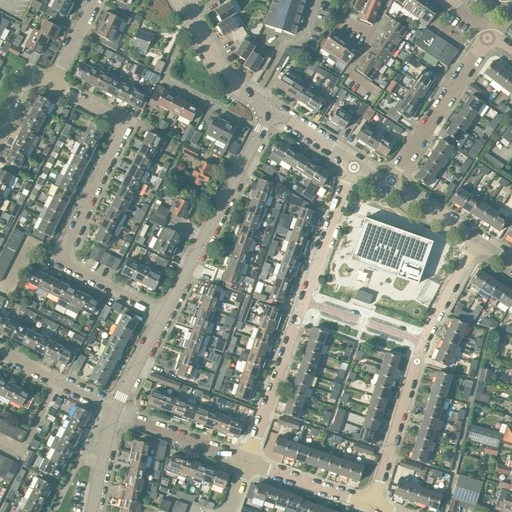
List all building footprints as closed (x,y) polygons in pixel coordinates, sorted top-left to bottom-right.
[(34,0),(30,7),(45,14),(48,8),(34,0)] [(64,0),(55,0),(51,10),(66,18),(73,4),(64,0)] [(113,0),(114,1),(119,2),(117,8),(131,13),(133,7),(131,6),(132,0),(113,0)] [(230,18),(231,18),(236,15),(228,3),(232,1),(231,0),(221,0),(216,3),(219,8),(214,11),(221,23),(230,18)] [(271,9),(264,25),(295,35),(298,23),(302,24),(304,17),(300,16),(305,0),(274,0),(274,2),(271,9)] [(269,0),(267,0),(265,6),(271,9),(274,2),(269,0)] [(341,0),(340,3),(359,11),(363,0),(341,0)] [(359,11),(355,20),(358,21),(357,22),(369,28),(371,23),(377,11),(381,0),(367,0),(365,5),(362,12),(359,11)] [(406,0),(402,8),(410,14),(419,0),(406,0)] [(419,0),(410,14),(418,19),(430,3),(427,1),(426,2),(422,0),(419,0)] [(433,4),(430,3),(418,19),(427,25),(437,10),(432,6),(433,4)] [(105,13),(99,23),(117,32),(122,22),(128,25),(131,20),(118,13),(115,18),(105,13)] [(0,35),(4,28),(5,29),(9,22),(0,17),(0,35)] [(228,35),(231,40),(244,32),(241,27),(237,29),(231,18),(230,18),(221,23),(216,25),(223,38),(228,35)] [(386,26),(384,29),(402,41),(408,32),(392,21),(388,27),(386,26)] [(44,22),(39,33),(54,40),(60,30),(44,22)] [(117,32),(99,23),(94,34),(104,39),(102,45),(116,52),(119,46),(112,43),(117,32)] [(384,33),(380,38),(396,49),(402,41),(384,29),(382,32),(384,33)] [(424,53),(436,37),(425,29),(422,33),(418,39),(414,46),(421,51),(418,56),(421,58),(424,53)] [(54,40),(39,33),(33,30),(24,47),(40,55),(49,39),(54,41),(54,40)] [(417,30),(413,36),(418,39),(422,33),(417,30)] [(137,31),(132,46),(147,52),(152,37),(137,31)] [(246,36),(244,32),(231,40),(237,49),(233,54),(245,62),(251,53),(254,48),(247,44),(250,40),(245,37),(246,36)] [(328,56),(339,40),(333,36),(334,34),(331,32),(319,50),(328,56)] [(446,44),(436,37),(424,53),(435,60),(446,44)] [(375,43),(373,46),(390,57),(396,49),(380,38),(376,44),(375,43)] [(14,40),(11,45),(17,48),(20,43),(14,40)] [(328,57),(327,59),(333,63),(335,64),(337,61),(348,44),(345,42),(344,44),(339,40),(328,56),(328,57)] [(348,44),(337,61),(346,67),(350,60),(356,52),(350,48),(352,46),(348,44)] [(446,44),(435,60),(446,68),(457,51),(446,44)] [(373,50),(369,55),(382,65),(384,66),(390,57),(373,46),(371,48),(373,50)] [(309,47),(305,55),(308,57),(311,59),(316,51),(309,47)] [(283,52),(276,66),(282,70),(287,61),(290,57),(283,52)] [(251,53),(245,62),(242,67),(254,75),(257,69),(263,73),(271,59),(265,56),(263,61),(251,53)] [(377,73),(382,65),(369,55),(367,54),(363,60),(361,59),(359,61),(377,73)] [(120,65),(123,59),(117,56),(115,61),(121,63),(120,65)] [(409,58),(406,63),(416,69),(419,64),(409,58)] [(127,61),(123,59),(120,65),(131,71),(133,66),(127,63),(127,61)] [(314,73),(314,72),(317,67),(318,65),(315,63),(312,62),(307,59),(303,67),(314,73)] [(158,61),(153,71),(160,75),(165,64),(158,61)] [(377,73),(359,61),(357,64),(359,65),(355,71),(370,82),(377,73)] [(492,81),(501,69),(492,62),(483,74),(492,81)] [(84,82),(91,69),(80,63),(73,77),(84,82)] [(137,66),(133,74),(141,78),(144,70),(137,66)] [(314,72),(325,78),(327,73),(328,73),(325,71),(325,72),(317,67),(314,72)] [(84,82),(95,88),(102,74),(91,69),(84,82)] [(492,81),(501,88),(510,76),(501,69),(492,81)] [(156,75),(145,70),(141,78),(153,83),(156,75)] [(422,72),(415,82),(429,91),(433,85),(430,83),(433,79),(422,72)] [(339,89),(334,86),(337,79),(332,77),(332,76),(327,73),(325,78),(330,81),(327,87),(331,90),(329,93),(334,96),(339,89)] [(95,88),(105,93),(112,80),(102,74),(95,88)] [(112,80),(105,93),(116,99),(123,85),(126,80),(115,74),(112,80)] [(398,74),(393,81),(397,84),(402,77),(398,74)] [(286,94),(295,79),(289,75),(287,79),(283,76),(275,88),(286,94)] [(501,88),(510,95),(511,92),(511,77),(510,76),(501,88)] [(286,94),(296,101),(303,89),(300,87),(302,84),(295,79),(286,94)] [(393,81),(386,91),(390,94),(392,95),(398,85),(397,84),(393,81)] [(415,82),(408,92),(420,100),(422,96),(425,97),(429,91),(415,82)] [(116,99),(127,104),(134,91),(123,85),(116,99)] [(480,99),(484,93),(471,85),(467,90),(480,99)] [(167,112),(174,98),(163,92),(164,90),(157,86),(154,92),(148,105),(155,108),(156,106),(167,112)] [(296,101),(306,107),(315,92),(308,88),(306,91),(303,89),(296,101)] [(138,110),(139,109),(143,111),(149,97),(145,95),(144,96),(134,91),(127,104),(138,110)] [(322,97),(315,92),(306,107),(316,114),(324,102),(320,100),(322,97)] [(417,103),(420,100),(408,92),(402,101),(399,99),(399,100),(416,111),(420,105),(417,103)] [(33,107),(46,114),(52,104),(57,107),(60,102),(46,95),(44,99),(38,97),(33,107)] [(469,96),(463,106),(476,114),(482,105),(469,96)] [(167,112),(179,118),(185,104),(174,98),(167,112)] [(416,111),(399,100),(392,109),(391,108),(386,115),(396,122),(400,116),(406,120),(409,116),(412,118),(416,111)] [(363,103),(354,117),(359,121),(361,118),(369,106),(363,103)] [(185,104),(179,118),(190,123),(197,110),(185,104)] [(499,111),(508,116),(511,113),(505,109),(506,107),(503,105),(499,111)] [(369,106),(361,118),(368,122),(375,112),(370,109),(370,108),(369,106)] [(463,106),(457,115),(470,124),(476,114),(463,106)] [(33,107),(27,118),(41,125),(46,114),(33,107)] [(338,109),(329,123),(342,131),(350,119),(345,115),(345,114),(338,109)] [(64,110),(59,121),(63,123),(69,112),(64,110)] [(496,114),(490,124),(495,127),(502,118),(496,114)] [(457,115),(451,125),(463,133),(464,133),(470,124),(457,115)] [(27,118),(22,128),(36,135),(41,125),(27,118)] [(216,141),(225,125),(215,119),(210,128),(208,127),(209,128),(206,134),(207,134),(206,136),(216,141)] [(383,124),(390,128),(392,124),(392,123),(386,119),(383,124)] [(162,121),(158,128),(164,131),(167,124),(162,121)] [(499,137),(508,144),(511,139),(511,124),(510,122),(499,137)] [(91,123),(85,134),(99,141),(104,130),(91,123)] [(392,124),(390,128),(400,134),(403,130),(392,123),(392,124)] [(56,124),(53,131),(58,134),(61,127),(56,124)] [(67,124),(61,135),(66,137),(71,126),(67,124)] [(188,125),(180,140),(186,143),(194,128),(188,125)] [(216,141),(213,148),(224,153),(228,145),(231,139),(232,140),(232,139),(230,138),(235,130),(225,125),(216,141)] [(451,125),(444,134),(457,143),(458,142),(463,133),(451,125)] [(365,145),(374,130),(367,126),(366,129),(362,126),(354,138),(365,145)] [(22,128),(17,139),(30,146),(36,135),(22,128)] [(365,145),(375,152),(382,140),(379,137),(381,134),(374,130),(365,145)] [(58,134),(53,131),(47,142),(52,144),(58,134)] [(188,143),(195,146),(200,135),(194,131),(188,143)] [(143,144),(156,150),(162,140),(166,142),(168,137),(159,133),(157,137),(148,133),(143,144)] [(85,134),(80,144),(93,151),(99,141),(85,134)] [(61,135),(56,146),(60,148),(66,137),(61,135)] [(480,138),(477,142),(483,146),(486,141),(480,138)] [(17,139),(11,150),(25,157),(30,146),(17,139)] [(393,146),(382,140),(375,152),(373,154),(380,159),(381,156),(385,159),(393,146)] [(439,141),(433,151),(446,159),(453,149),(439,141)] [(270,155),(281,162),(290,147),(284,143),(282,146),(278,143),(270,155)] [(80,144),(74,155),(88,162),(93,151),(80,144)] [(143,144),(137,154),(151,161),(156,150),(143,144)] [(185,145),(181,153),(195,160),(199,151),(185,145)] [(45,146),(42,153),(47,155),(50,148),(45,146)] [(56,146),(50,156),(55,159),(60,148),(56,146)] [(281,162),(291,168),(298,156),(295,154),(296,151),(290,147),(281,162)] [(209,154),(221,160),(224,153),(213,148),(209,154)] [(19,168),(25,157),(11,150),(5,161),(19,168)] [(433,151),(427,160),(440,169),(446,159),(433,151)] [(484,153),(480,160),(499,172),(504,165),(484,153)] [(137,154),(132,165),(145,172),(151,161),(137,154)] [(172,158),(163,154),(158,164),(167,169),(172,158)] [(74,155),(69,166),(82,173),(88,162),(74,155)] [(50,156),(45,167),(49,170),(55,159),(50,156)] [(291,168),(301,175),(310,160),(304,156),(302,158),(298,156),(291,168)] [(40,157),(37,163),(41,166),(45,159),(40,157)] [(301,175),(311,181),(319,169),(315,166),(316,164),(310,160),(301,175)] [(427,160),(421,169),(434,178),(440,169),(427,160)] [(192,177),(197,179),(195,183),(195,186),(198,187),(200,186),(203,182),(206,184),(214,169),(202,163),(198,170),(196,169),(192,177)] [(132,165),(126,176),(140,183),(140,182),(145,172),(132,165)] [(261,170),(271,176),(274,171),(264,165),(261,170)] [(69,166),(63,177),(77,183),(82,173),(69,166)] [(45,167),(40,178),(44,180),(49,170),(45,167)] [(34,168),(31,174),(36,177),(39,170),(34,168)] [(0,183),(7,187),(13,176),(0,169),(0,183)] [(304,192),(302,196),(312,202),(315,197),(312,195),(318,185),(322,188),(330,176),(319,169),(311,181),(305,192),(304,192)] [(434,178),(421,169),(415,179),(428,188),(434,178)] [(160,171),(157,178),(162,180),(165,173),(160,171)] [(282,183),(284,178),(277,174),(274,178),(282,183)] [(252,191),(268,197),(273,182),(262,175),(260,181),(258,181),(257,185),(254,184),(252,191)] [(126,176),(121,186),(134,193),(139,196),(144,184),(140,182),(140,183),(126,176)] [(63,177),(58,187),(71,194),(77,183),(63,177)] [(40,178),(34,188),(39,191),(44,180),(40,178)] [(291,183),(284,178),(282,183),(288,187),(291,183)] [(154,182),(151,189),(156,191),(159,184),(154,182)] [(121,186),(115,197),(129,204),(134,193),(121,186)] [(58,187),(52,198),(66,204),(71,194),(58,187)] [(295,192),(302,196),(304,192),(298,187),(295,192)] [(34,188),(29,199),(33,202),(39,191),(34,188)] [(460,208),(468,195),(459,189),(450,202),(460,208)] [(252,199),(250,203),(264,208),(268,197),(252,191),(249,198),(252,199)] [(149,193),(146,199),(151,202),(154,195),(149,193)] [(460,208),(470,214),(478,202),(468,195),(460,208)] [(300,209),(296,220),(313,226),(315,219),(312,218),(314,214),(305,210),(307,205),(292,196),(289,204),(300,209)] [(115,197),(110,208),(123,215),(129,204),(115,197)] [(52,198),(47,209),(60,215),(66,204),(52,198)] [(150,213),(166,221),(164,220),(168,213),(185,222),(193,208),(179,201),(177,205),(173,203),(169,210),(155,203),(150,213)] [(470,214),(479,220),(487,208),(478,202),(470,214)] [(144,203),(141,210),(145,212),(149,206),(144,203)] [(246,207),(244,214),(260,219),(264,208),(250,203),(249,208),(246,207)] [(276,203),(273,211),(278,213),(281,205),(276,203)] [(12,211),(10,215),(15,218),(17,214),(20,207),(16,205),(12,211)] [(110,208),(105,219),(118,225),(123,215),(110,208)] [(479,220),(488,226),(497,214),(487,208),(479,220)] [(47,209),(42,219),(55,226),(60,215),(47,209)] [(145,212),(141,210),(135,221),(140,223),(145,212)] [(275,223),(278,213),(273,211),(270,218),(271,218),(270,222),(275,223)] [(162,227),(166,221),(150,213),(147,219),(162,227)] [(244,223),(242,226),(256,231),(260,219),(244,214),(241,221),(244,223)] [(282,214),(278,226),(283,228),(287,216),(282,214)] [(506,220),(497,214),(488,226),(498,233),(506,220)] [(10,215),(7,222),(11,224),(15,218),(10,215)] [(417,284),(430,247),(432,242),(422,239),(364,218),(349,260),(417,284)] [(55,226),(42,219),(35,231),(49,238),(55,226)] [(105,219),(99,229),(113,236),(118,225),(105,219)] [(296,220),(292,231),(306,236),(307,232),(310,233),(313,226),(296,220)] [(268,225),(265,234),(270,236),(273,227),(268,225)] [(238,230),(235,236),(252,242),(256,231),(242,226),(241,231),(238,230)] [(157,239),(175,248),(180,236),(165,228),(162,229),(157,239)] [(14,229),(12,234),(22,239),(24,234),(14,229)] [(99,229),(93,241),(96,242),(94,247),(104,252),(107,247),(113,236),(99,229)] [(292,231),(288,243),(305,249),(307,242),(304,241),(306,236),(292,231)] [(12,234),(9,239),(19,245),(22,239),(12,234)] [(267,246),(270,236),(265,234),(261,244),(267,246)] [(236,245),(234,249),(248,254),(252,242),(235,236),(233,244),(236,245)] [(9,239),(6,244),(16,250),(19,245),(9,239)] [(169,259),(175,248),(157,239),(152,250),(169,259)] [(288,243),(284,254),(298,259),(299,255),(302,256),(305,249),(288,243)] [(6,244),(3,250),(14,255),(16,250),(6,244)] [(122,247),(119,253),(123,256),(127,249),(122,247)] [(93,261),(98,250),(93,248),(88,258),(93,261)] [(260,248),(257,257),(262,259),(265,250),(260,248)] [(229,253),(227,259),(244,265),(248,254),(234,249),(232,254),(229,253)] [(3,250),(0,256),(11,261),(14,255),(3,250)] [(93,261),(99,264),(104,253),(98,250),(93,261)] [(99,264),(104,266),(110,256),(104,253),(99,264)] [(284,254),(280,266),(297,272),(299,265),(296,264),(298,259),(284,254)] [(0,256),(0,262),(8,266),(11,261),(0,256)] [(104,266),(110,269),(115,259),(110,256),(104,266)] [(157,257),(154,262),(165,268),(168,262),(157,257)] [(121,261),(115,259),(110,269),(115,272),(121,261)] [(228,267),(226,271),(240,276),(244,265),(227,259),(225,266),(228,267)] [(131,280),(138,265),(127,260),(120,275),(131,280)] [(0,262),(0,268),(5,272),(8,266),(0,262)] [(131,280),(142,285),(150,271),(138,265),(131,280)] [(280,266),(276,277),(290,282),(291,278),(294,279),(297,272),(280,266)] [(37,288),(43,275),(32,269),(26,283),(37,288)] [(150,271),(142,285),(154,291),(156,285),(161,287),(165,278),(161,276),(150,271)] [(222,275),(219,281),(224,283),(223,288),(240,294),(242,289),(236,286),(240,276),(226,271),(225,276),(222,275)] [(252,271),(249,279),(254,281),(257,272),(252,271)] [(480,291),(488,278),(479,271),(470,284),(480,291)] [(37,288),(47,294),(54,280),(43,275),(37,288)] [(276,277),(272,288),(289,294),(291,287),(288,286),(290,282),(276,277)] [(244,278),(242,283),(252,287),(254,281),(249,279),(244,278)] [(480,291),(489,297),(498,284),(488,278),(480,291)] [(47,294),(58,299),(65,286),(54,280),(47,294)] [(489,297),(499,303),(507,290),(498,284),(489,297)] [(203,289),(201,295),(218,301),(222,290),(208,285),(206,290),(203,289)] [(58,299),(55,304),(66,310),(75,291),(65,286),(58,299)] [(256,287),(252,298),(263,302),(265,297),(259,294),(261,288),(256,287)] [(289,294),(272,288),(268,300),(282,305),(283,300),(286,301),(289,294)] [(369,305),(369,304),(372,295),(357,290),(354,299),(369,305)] [(508,309),(510,306),(511,302),(511,293),(507,290),(499,303),(508,309)] [(86,296),(75,291),(66,310),(77,315),(80,310),(86,296)] [(237,294),(233,306),(238,308),(242,296),(237,294)] [(202,303),(200,307),(214,312),(218,301),(201,295),(199,301),(202,303)] [(86,296),(80,310),(91,316),(97,302),(86,296)] [(252,300),(246,298),(243,306),(249,308),(252,300)] [(458,303),(452,313),(461,318),(464,312),(461,310),(463,305),(458,303)] [(23,308),(15,304),(13,308),(21,312),(23,308)] [(104,306),(99,316),(105,319),(110,309),(104,306)] [(233,306),(229,318),(234,320),(238,308),(233,306)] [(266,306),(262,318),(278,323),(281,316),(278,315),(279,311),(266,306)] [(196,311),(193,318),(210,324),(214,312),(200,307),(199,312),(196,311)] [(117,325),(131,332),(136,322),(131,319),(134,314),(126,309),(117,325)] [(247,313),(241,310),(237,321),(244,323),(247,313)] [(29,311),(27,316),(34,320),(37,315),(29,311)] [(41,317),(39,322),(45,325),(47,320),(41,317)] [(194,326),(192,330),(206,335),(210,324),(193,318),(191,325),(194,326)] [(262,318),(258,329),(272,334),(273,330),(276,331),(278,323),(262,318)] [(452,319),(447,330),(461,336),(466,326),(452,319)] [(0,333),(11,339),(18,326),(7,320),(0,333)] [(52,322),(49,327),(56,330),(58,326),(52,322)] [(72,323),(70,327),(77,331),(80,326),(72,323)] [(117,325),(111,336),(125,343),(131,332),(117,325)] [(11,339),(22,345),(28,331),(18,326),(11,339)] [(63,328),(60,333),(66,336),(69,331),(63,328)] [(258,329),(254,340),(271,346),(273,339),(270,338),(272,334),(258,329)] [(313,329),(309,340),(323,345),(327,334),(313,329)] [(188,333),(185,340),(201,346),(206,335),(192,330),(191,334),(188,333)] [(447,330),(443,340),(457,347),(461,336),(447,330)] [(22,345),(32,350),(39,336),(28,331),(22,345)] [(223,332),(221,340),(226,342),(229,334),(223,332)] [(74,333),(71,338),(82,343),(84,339),(74,333)] [(32,350),(43,355),(50,342),(39,336),(32,350)] [(111,336),(109,342),(103,339),(100,344),(120,354),(125,343),(111,336)] [(186,349),(184,353),(197,357),(201,346),(185,340),(182,348),(186,349)] [(254,340),(250,351),(264,356),(265,352),(268,353),(271,346),(254,340)] [(309,340),(305,351),(320,355),(323,345),(309,340)] [(443,340),(438,351),(452,357),(457,347),(443,340)] [(43,355),(54,361),(61,347),(50,342),(43,355)] [(106,347),(100,357),(114,365),(120,354),(100,344),(106,347)] [(234,346),(229,344),(226,353),(231,355),(234,346)] [(61,347),(54,361),(65,366),(68,361),(71,363),(77,352),(73,350),(71,353),(61,347)] [(250,351),(246,362),(263,368),(265,361),(262,360),(264,356),(250,351)] [(305,351),(302,361),(316,366),(320,355),(305,351)] [(452,357),(438,351),(433,361),(447,368),(452,357)] [(179,356),(177,363),(193,369),(197,357),(184,353),(183,357),(179,356)] [(385,353),(381,364),(396,369),(400,358),(385,353)] [(216,355),(213,363),(218,365),(221,357),(216,355)] [(100,357),(95,368),(109,375),(114,365),(100,357)] [(78,373),(83,362),(77,359),(72,370),(78,373)] [(302,361),(298,372),(312,377),(316,366),(302,361)] [(246,362),(242,374),(255,378),(257,374),(260,376),(263,368),(246,362)] [(193,369),(177,363),(174,370),(177,371),(176,375),(189,380),(193,369)] [(362,363),(360,369),(373,374),(375,369),(375,368),(367,365),(362,363)] [(381,364),(377,375),(392,380),(396,369),(381,364)] [(477,366),(470,364),(467,377),(473,379),(475,370),(477,366)] [(221,367),(217,378),(222,380),(226,368),(221,367)] [(109,375),(95,368),(89,379),(103,386),(109,375)] [(480,369),(478,382),(489,384),(492,371),(480,369)] [(298,372),(294,382),(309,387),(312,377),(298,372)] [(437,372),(433,383),(448,388),(451,377),(437,372)] [(336,378),(334,384),(340,386),(342,380),(343,380),(344,375),(337,373),(336,377),(336,378)] [(199,381),(197,387),(208,391),(214,376),(209,374),(206,384),(199,381)] [(242,374),(238,385),(255,391),(257,385),(254,384),(255,378),(242,374)] [(377,375),(374,386),(389,391),(392,380),(377,375)] [(155,381),(167,386),(169,380),(156,376),(155,381)] [(222,380),(217,378),(213,390),(219,392),(222,380)] [(169,380),(167,386),(178,389),(180,384),(169,380)] [(294,382),(291,393),(305,398),(309,387),(294,382)] [(0,394),(0,396),(10,402),(17,388),(6,383),(0,394)] [(433,383),(430,394),(445,399),(448,388),(433,383)] [(255,391),(238,385),(234,397),(247,402),(249,398),(252,399),(255,391)] [(476,385),(475,393),(481,394),(483,386),(476,385)] [(374,386),(370,396),(385,401),(389,391),(374,386)] [(17,388),(10,402),(21,407),(27,410),(32,399),(27,396),(28,394),(17,388)] [(201,399),(203,393),(195,389),(193,395),(200,398),(201,399)] [(158,412),(164,395),(152,391),(148,405),(152,406),(150,409),(158,412)] [(210,395),(203,393),(201,399),(208,401),(210,395)] [(291,393),(287,404),(302,409),(305,398),(291,393)] [(481,394),(475,393),(473,399),(479,401),(480,396),(488,398),(488,395),(481,394)] [(430,394),(427,405),(441,410),(445,399),(430,394)] [(166,411),(170,413),(175,399),(164,395),(158,412),(165,414),(166,411)] [(370,396),(366,407),(381,412),(385,401),(370,396)] [(224,406),(226,401),(217,398),(215,403),(224,406)] [(173,417),(180,420),(186,404),(175,399),(170,413),(174,414),(173,417)] [(188,419),(193,421),(198,408),(186,404),(180,420),(187,422),(188,419)] [(302,409),(287,404),(283,415),(298,420),(302,409)] [(427,405),(423,416),(438,420),(441,410),(427,405)] [(66,416),(85,425),(90,414),(77,407),(71,418),(66,416)] [(366,407),(363,417),(378,422),(381,412),(366,407)] [(196,426),(203,428),(209,412),(198,408),(193,421),(197,423),(196,426)] [(345,411),(337,408),(334,419),(341,422),(345,411)] [(211,428),(215,429),(220,416),(209,412),(203,428),(209,431),(211,428)] [(79,436),(85,425),(66,416),(64,420),(69,422),(66,429),(79,436)] [(218,434),(226,437),(232,420),(220,416),(215,429),(219,431),(218,434)] [(423,416),(420,426),(435,431),(438,420),(423,416)] [(293,428),(295,422),(279,417),(277,423),(293,428)] [(363,417),(359,428),(374,433),(378,422),(363,417)] [(341,422),(334,419),(331,430),(337,433),(341,422)] [(46,420),(43,425),(41,430),(46,433),(48,428),(50,422),(46,420)] [(243,424),(232,420),(226,437),(232,439),(233,436),(238,438),(243,424)] [(0,430),(0,433),(5,435),(10,425),(5,422),(0,430)] [(5,435),(10,438),(15,427),(10,425),(5,435)] [(465,439),(496,448),(499,440),(502,441),(501,443),(511,446),(511,426),(507,425),(504,435),(470,425),(465,439)] [(420,426),(417,437),(431,442),(435,431),(420,426)] [(10,438),(15,441),(21,430),(15,427),(10,438)] [(374,433),(359,428),(355,439),(370,444),(374,433)] [(66,429),(60,440),(74,447),(79,436),(66,429)] [(26,433),(21,430),(15,441),(21,444),(26,433)] [(42,438),(45,432),(46,433),(41,430),(37,437),(42,439),(42,438)] [(320,431),(316,430),(314,436),(311,443),(314,444),(316,437),(318,437),(320,431)] [(417,437),(413,448),(428,452),(431,442),(417,437)] [(283,456),(288,442),(277,438),(272,452),(283,456)] [(60,440),(55,450),(68,457),(74,447),(60,440)] [(132,445),(131,453),(148,457),(150,445),(137,442),(136,446),(132,445)] [(283,456),(294,460),(299,446),(288,442),(283,456)] [(498,449),(496,448),(484,445),(482,453),(496,456),(498,449)] [(158,446),(156,458),(163,460),(165,448),(158,446)] [(294,460),(304,464),(309,449),(299,446),(294,460)] [(362,446),(360,452),(372,455),(374,449),(362,446)] [(428,452),(413,448),(410,459),(425,464),(428,452)] [(304,464),(315,467),(320,453),(309,449),(304,464)] [(55,450),(50,461),(63,468),(68,457),(55,450)] [(132,461),(131,465),(145,468),(148,457),(131,453),(129,460),(132,461)] [(315,467),(326,471),(331,457),(320,453),(315,467)] [(178,476),(184,459),(172,455),(170,461),(166,459),(164,471),(178,476)] [(326,471),(336,475),(341,460),(331,457),(326,471)] [(4,478),(5,479),(13,462),(8,459),(0,475),(0,477),(3,479),(4,478)] [(184,459),(178,476),(185,479),(188,480),(189,480),(195,463),(184,459)] [(336,475),(347,478),(352,464),(341,460),(336,475)] [(414,471),(416,465),(401,460),(399,466),(414,471)] [(63,468),(50,461),(44,473),(57,479),(63,468)] [(19,465),(13,462),(5,479),(10,481),(14,476),(19,465)] [(153,470),(154,470),(160,471),(162,463),(155,462),(153,470)] [(188,480),(187,483),(188,484),(192,485),(193,481),(201,484),(207,468),(195,463),(189,480),(188,480)] [(459,463),(457,470),(463,471),(465,465),(459,463)] [(363,468),(352,464),(347,478),(358,482),(363,468)] [(127,469),(126,476),(143,480),(145,468),(131,465),(130,469),(127,469)] [(497,465),(495,472),(510,476),(511,468),(497,465)] [(209,484),(213,485),(218,472),(207,468),(201,484),(208,487),(209,484)] [(219,469),(218,472),(213,485),(224,489),(229,476),(225,474),(226,471),(219,469)] [(18,476),(15,481),(20,483),(19,482),(21,477),(22,478),(25,472),(21,470),(18,476)] [(475,506),(480,490),(482,482),(460,475),(460,476),(455,474),(453,480),(458,482),(452,499),(475,506)] [(127,484),(126,488),(140,491),(143,480),(126,476),(124,484),(127,484)] [(38,479),(33,490),(46,496),(51,486),(38,479)] [(173,488),(167,486),(169,481),(162,479),(159,490),(171,494),(173,488)] [(505,485),(493,481),(488,479),(486,484),(496,487),(503,489),(505,485)] [(404,499),(409,484),(398,480),(393,495),(404,499)] [(15,481),(10,491),(14,494),(20,483),(15,481)] [(254,496),(253,498),(263,502),(264,502),(269,487),(258,483),(254,496)] [(404,499),(415,503),(420,488),(409,484),(404,499)] [(269,487),(264,502),(275,506),(280,491),(269,487)] [(122,492),(121,499),(138,503),(140,491),(126,488),(125,493),(122,492)] [(415,503),(425,506),(430,492),(420,488),(415,503)] [(497,502),(495,507),(501,509),(511,511),(511,495),(508,494),(509,492),(501,489),(497,502)] [(33,490),(27,500),(41,507),(46,496),(33,490)] [(183,498),(185,493),(176,490),(175,495),(183,498)] [(280,491),(275,506),(285,509),(290,495),(280,491)] [(441,496),(430,492),(425,506),(436,510),(441,496)] [(191,495),(185,493),(183,498),(194,502),(196,495),(191,495)] [(290,495),(285,509),(292,511),(296,511),(300,500),(301,498),(290,495)] [(135,511),(138,503),(121,499),(119,507),(122,508),(121,511),(135,511)] [(162,499),(158,509),(166,511),(167,511),(171,502),(162,499)] [(455,511),(459,501),(451,499),(448,511),(455,511)] [(23,511),(38,511),(41,507),(27,500),(22,511),(18,509),(23,511)] [(300,500),(296,511),(308,511),(311,504),(300,500)] [(173,506),(185,511),(188,505),(175,501),(173,506)] [(5,502),(0,510),(0,511),(4,511),(9,504),(5,502)]
